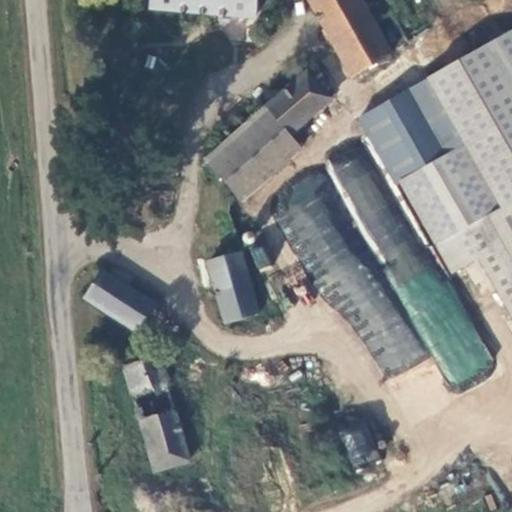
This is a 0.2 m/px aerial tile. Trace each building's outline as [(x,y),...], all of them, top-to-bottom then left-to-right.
[(148,0),(148,2),(252,13),(253,0),(148,0)] [(310,0),(349,71),(386,51),(369,20),(357,0),(310,0)] [(388,9),(369,20),(386,51),(405,42),(388,9)] [(511,258),(511,39),(506,30),(424,76),(461,141),(499,207),(487,214),(511,258)] [(218,178),(226,186),(327,96),(301,68),(192,167),(208,185),(218,178)] [(499,207),(461,141),(396,177),(447,269),(476,254),(511,318),(511,258),(487,214),(499,207)] [(270,204),(381,383),(425,356),(361,253),(376,244),(392,271),(422,252),(420,249),(417,250),(358,154),(331,171),(372,237),(355,247),(313,178),(270,204)] [(259,268),(269,263),(260,244),(249,250),(259,268)] [(237,253),(204,262),(223,323),(255,312),(237,253)] [(149,305),(98,269),(82,298),(133,329),(149,305)] [(156,362),(154,355),(119,366),(148,469),(184,460),(156,362)] [(348,465),(376,460),(369,420),(341,425),(348,465)]
